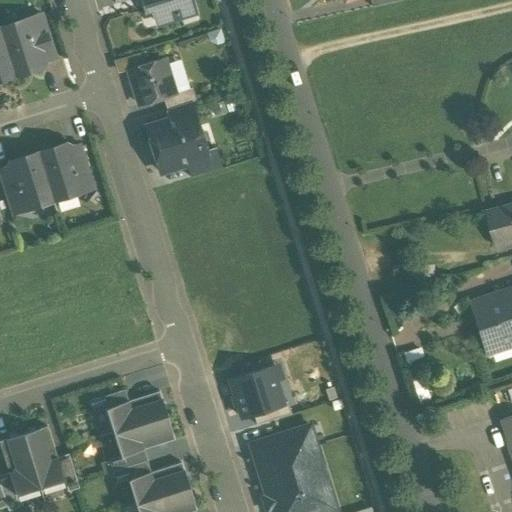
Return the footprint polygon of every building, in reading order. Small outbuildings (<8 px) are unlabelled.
[(143,0),(147,9),(153,7),(158,23),(180,16),(179,12),(193,8),(190,0),(143,0)] [(42,15),(23,21),(29,24),(41,61),(55,57),(42,15)] [(23,21),(0,28),(0,29),(14,72),(16,74),(27,70),(28,69),(28,68),(33,67),(37,69),(41,68),(42,66),(41,61),(29,24),(23,21)] [(0,29),(0,78),(1,79),(12,75),(14,72),(0,29)] [(164,60),(130,71),(140,105),(163,98),(175,94),(164,60)] [(192,88),(175,94),(163,98),(167,110),(190,103),(196,101),(192,88)] [(190,103),(167,110),(171,121),(194,114),(190,103)] [(171,121),(147,129),(161,171),(187,163),(207,156),(205,150),(194,114),(171,121)] [(68,150),(67,145),(65,144),(61,145),(59,150),(54,151),(52,150),(41,153),(40,156),(53,200),(77,193),(77,192),(80,187),(68,150)] [(82,146),(68,150),(80,187),(77,192),(77,193),(95,187),(82,146)] [(207,156),(187,163),(192,178),(222,168),(215,147),(205,150),(207,156)] [(53,200),(40,156),(37,155),(26,158),(25,160),(20,162),(16,160),(12,161),(11,163),(12,167),(24,205),(29,208),(53,200)] [(24,205),(12,167),(0,171),(0,176),(11,213),(29,208),(24,205)] [(511,243),(511,205),(488,212),(498,247),(511,243)] [(511,289),(471,303),(485,346),(489,345),(511,337),(511,289)] [(511,339),(511,337),(489,345),(493,357),(511,350),(511,339)] [(242,417),(253,414),(282,404),(271,368),(230,381),(242,417)] [(160,391),(129,401),(131,408),(162,399),(160,391)] [(129,401),(106,408),(114,432),(167,415),(162,399),(131,408),(129,401)] [(253,414),(257,425),(291,414),(287,402),(282,404),(253,414)] [(167,415),(114,432),(121,456),(144,449),(141,442),(172,432),(167,415)] [(511,417),(501,421),(511,452),(511,417)] [(48,426),(23,434),(40,487),(64,480),(57,457),(48,426)] [(250,445),(271,511),(332,511),(335,511),(336,511),(310,426),(250,445)] [(172,432),(141,442),(144,449),(175,440),(172,432)] [(40,487),(23,434),(0,441),(0,443),(9,472),(16,495),(40,487)] [(69,454),(57,457),(64,480),(68,492),(80,488),(69,454)] [(182,462),(151,472),(153,479),(184,470),(182,462)] [(184,470),(153,479),(151,472),(128,479),(136,503),(189,487),(184,470)] [(9,472),(0,475),(0,484),(7,507),(8,511),(20,507),(16,495),(9,472)] [(189,487),(136,503),(138,511),(167,511),(195,503),(189,487)] [(195,503),(167,511),(192,511),(197,511),(195,503)]
